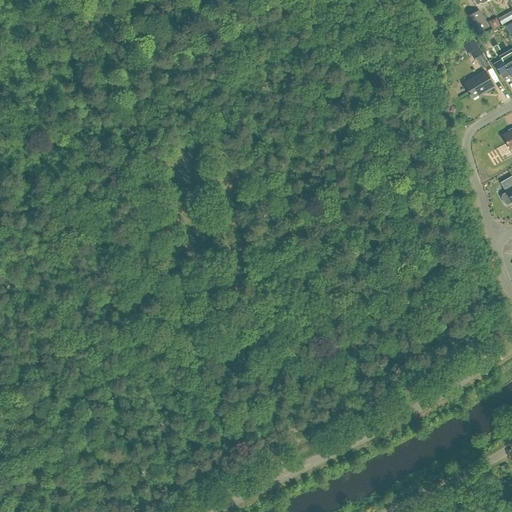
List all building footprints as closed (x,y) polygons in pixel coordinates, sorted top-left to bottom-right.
[(488,27),(479,10),(465,17),(466,19),(462,21),(467,31),(471,29),(474,35),(488,27)] [(511,49),(500,56),(501,59),(494,64),(500,74),(507,70),(511,77),(511,76),(511,49)] [(489,64),(483,53),(476,57),(482,68),(489,64)] [(494,87),(484,71),(464,83),(472,98),(484,91),(484,92),(494,87)] [(511,129),(501,136),(509,149),(511,147),(511,129)] [(506,192),(502,195),(501,197),(505,204),(507,205),(511,202),(511,186),(505,190),(506,192)]
